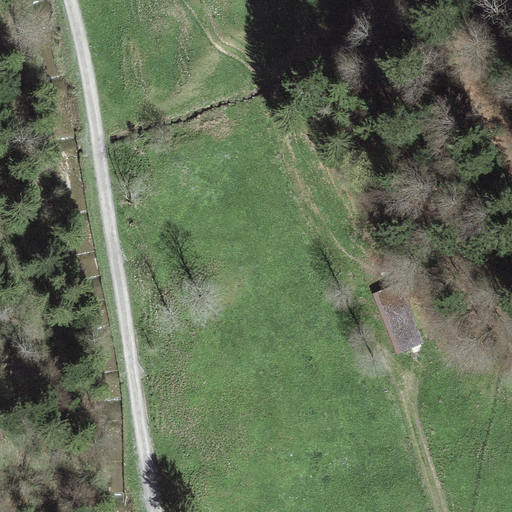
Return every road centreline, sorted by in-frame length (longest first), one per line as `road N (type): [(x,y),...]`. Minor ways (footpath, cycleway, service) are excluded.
road 1 (track): [(60,0),(153,511)]
road 2 (track): [(400,369),(441,511)]
